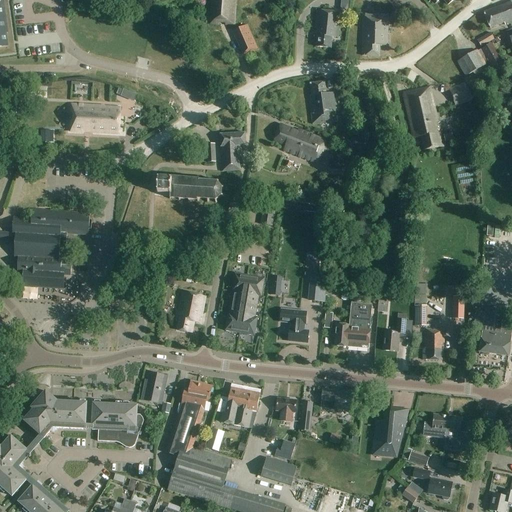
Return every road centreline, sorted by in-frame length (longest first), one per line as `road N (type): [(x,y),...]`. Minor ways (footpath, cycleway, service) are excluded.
road 1 (secondary): [(493,392),(202,362)]
road 2 (residential): [(202,362),(247,159),(245,90)]
road 3 (residential): [(245,90),(297,70),(401,62),(485,0)]
road 4 (residential): [(112,160),(107,244),(86,300),(19,318)]
road 5 (residential): [(112,160),(245,90)]
road 6 (unclassified): [(470,511),(493,392)]
